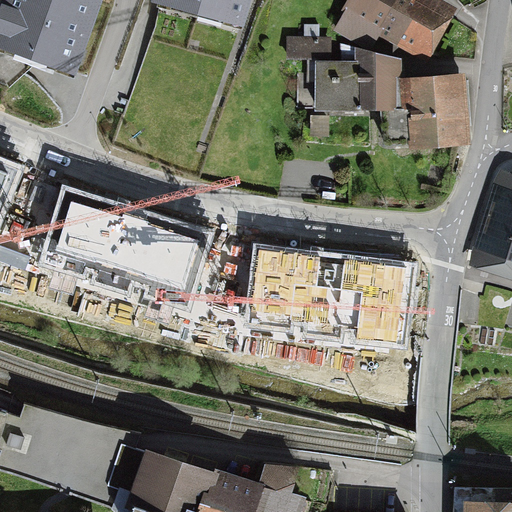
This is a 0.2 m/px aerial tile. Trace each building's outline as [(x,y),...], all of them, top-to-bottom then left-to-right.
[(97,0),(96,0),(10,0),(0,29),(0,39),(74,66),(97,0)] [(245,0),(175,0),(241,18),(245,0)] [(421,49),(442,10),(424,0),(352,0),(336,28),(371,47),(381,27),(421,49)] [(288,38),(288,56),(328,56),(328,39),(288,38)] [(462,136),(458,81),(392,86),(390,57),(342,46),(346,63),(318,63),(317,108),(384,109),(386,143),(462,136)] [(0,216),(20,168),(0,159),(0,216)] [(511,183),(506,182),(495,218),(511,222),(511,183)] [(191,295),(210,233),(65,189),(46,251),(84,262),(83,265),(152,286),(153,283),(191,295)] [(511,222),(495,218),(483,255),(511,263),(511,222)] [(391,343),(401,264),(258,247),(250,309),(356,327),(355,338),(391,343)] [(20,415),(6,410),(0,430),(0,449),(1,450),(0,452),(0,465),(115,507),(120,490),(134,494),(148,451),(136,447),(141,432),(96,422),(62,413),(24,402),(20,415)] [(201,511),(211,481),(214,473),(148,451),(134,494),(131,504),(134,505),(131,511),(201,511)] [(298,511),(303,497),(289,492),(298,467),(267,463),(256,495),(250,511),(298,511)] [(250,511),(256,495),(211,481),(201,511),(250,511)] [(511,511),(511,487),(455,487),(454,511),(511,511)]
